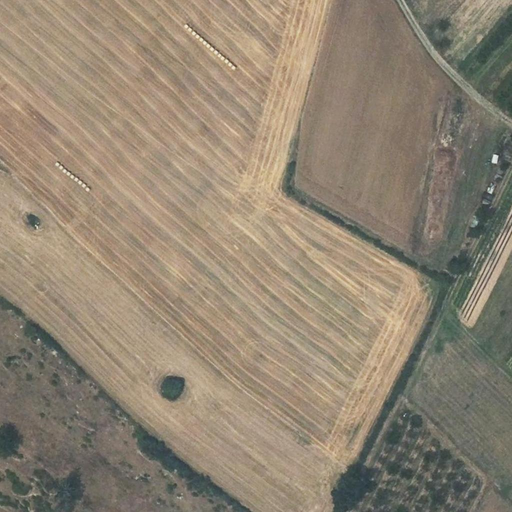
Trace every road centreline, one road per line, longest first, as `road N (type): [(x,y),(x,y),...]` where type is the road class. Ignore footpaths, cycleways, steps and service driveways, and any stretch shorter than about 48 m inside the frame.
road 1 (track): [(511,169),(342,511)]
road 2 (track): [(400,0),(433,53),(511,125)]
